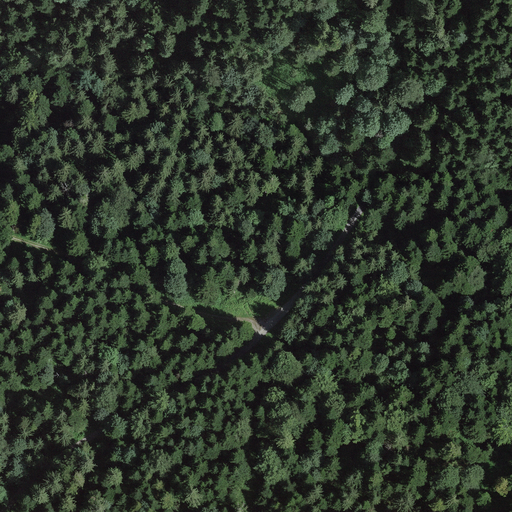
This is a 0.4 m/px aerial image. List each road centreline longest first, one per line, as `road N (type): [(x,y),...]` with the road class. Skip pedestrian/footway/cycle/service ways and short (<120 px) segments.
road 1 (track): [(469,0),(463,48),(447,76),(410,114),(334,251),(280,319),(209,376),(52,464),(5,511)]
road 2 (track): [(0,236),(61,251),(102,291),(143,304),(280,319)]
